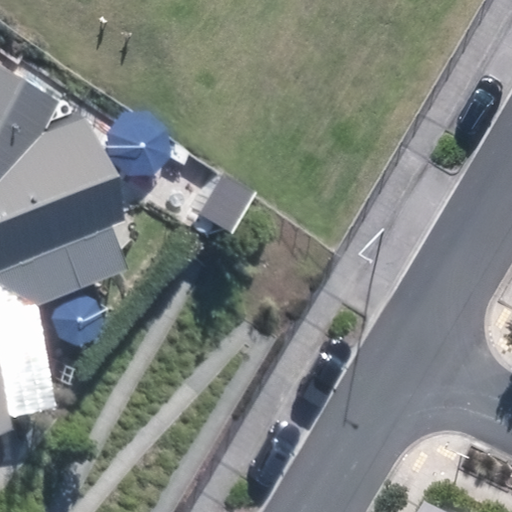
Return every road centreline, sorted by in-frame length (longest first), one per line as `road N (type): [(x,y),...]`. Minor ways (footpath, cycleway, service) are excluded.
road 1 (residential): [(404,367),(511,182)]
road 2 (residential): [(316,511),(404,367)]
